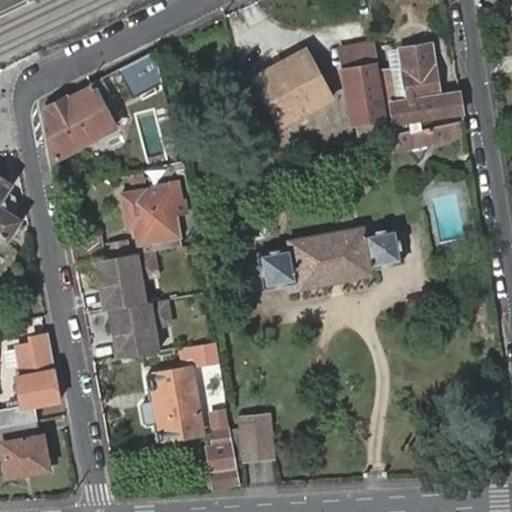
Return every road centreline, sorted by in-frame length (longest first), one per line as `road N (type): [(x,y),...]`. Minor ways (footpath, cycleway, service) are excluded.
road 1 (residential): [(207,0),(39,82),(23,111),(99,511)]
road 2 (residential): [(463,0),(511,292)]
road 3 (tertiary): [(283,511),(511,499)]
